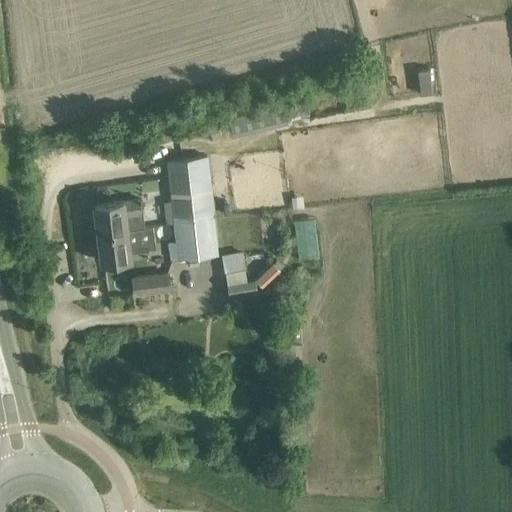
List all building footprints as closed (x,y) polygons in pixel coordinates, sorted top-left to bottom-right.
[(286,104),(229,117),(233,134),(290,121),(286,104)] [(174,219),(214,214),(207,157),(168,161),(172,200),(174,219)] [(95,205),(99,233),(153,226),(153,225),(145,226),(143,212),(142,199),(124,202),(124,201),(95,205)] [(172,200),(163,201),(166,223),(174,222),(174,219),(172,200)] [(177,240),(169,241),(171,259),(179,258),(218,254),(214,214),(174,219),(174,222),(177,240)] [(156,247),(153,226),(99,233),(102,262),(131,258),(131,257),(149,255),(148,248),(156,247)] [(257,287),(255,278),(247,279),(242,251),(222,254),(229,291),(257,287)] [(273,260),(255,278),(262,285),(280,268),(273,260)] [(169,289),(167,273),(134,277),(136,293),(169,289)] [(271,288),(271,290),(271,293),(272,295),(274,296),(276,297),(278,297),(280,297),(282,296),(284,294),(285,292),(285,290),(285,288),(284,287),(282,285),(280,284),(278,283),(276,284),(274,285),(272,286),(271,288)] [(286,363),(286,343),(268,343),(268,363),(286,363)]
